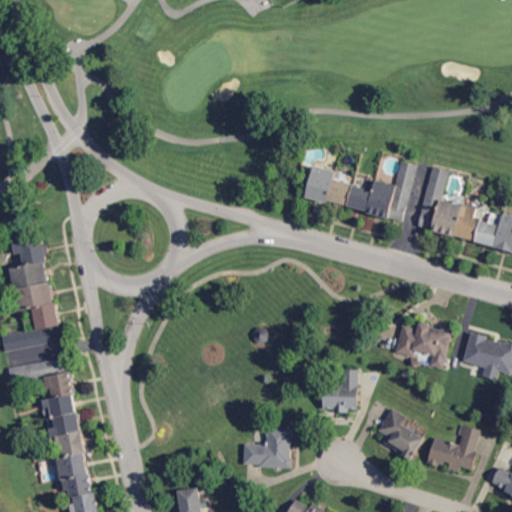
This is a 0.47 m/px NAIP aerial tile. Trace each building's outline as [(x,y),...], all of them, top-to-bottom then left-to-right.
[(376,191),(379,180),(380,180),(399,185),(403,167),(404,164),(405,162),(405,161),(416,164),(418,164),(421,165),(419,171),(406,220),(404,220),(392,216),(392,218),(390,218),(383,216),(380,215),(378,214),(371,212),(371,211),(376,191)] [(332,201),(331,203),(327,202),(326,202),(325,201),(324,201),(318,199),(316,199),(314,198),(310,197),(316,172),(318,165),(338,170),(340,170),(339,173),(337,179),(332,201)] [(437,230),(424,227),(422,226),(433,181),(437,169),(437,166),(448,169),(453,170),(453,171),(450,181),(446,199),(437,230)] [(352,206),(342,203),(340,203),(339,203),(332,201),(337,179),(357,184),(358,184),(357,186),(358,186),(352,206)] [(371,211),(363,209),(362,209),(360,208),(352,206),(358,186),(371,189),(373,190),(376,191),(371,211)] [(458,235),(448,233),(446,232),(437,230),(446,199),(447,199),(456,201),(466,204),(458,235)] [(480,241),(469,238),(466,237),(458,235),(466,204),(467,204),(480,207),(479,212),(478,217),(480,217),(483,218),(485,218),(486,219),(485,221),(480,241)] [(498,245),(490,243),(489,243),(487,243),(480,241),(485,221),(493,222),(495,214),(505,216),(498,245)] [(511,248),(509,248),(507,248),(498,245),(505,216),(506,214),(511,215),(511,248)] [(27,264),(26,263),(24,253),(18,254),(17,248),(17,247),(16,245),(16,244),(16,243),(30,240),(46,237),(47,245),(50,245),(51,249),(52,252),(52,254),(48,254),(50,260),(27,264)] [(19,289),(17,289),(15,281),(13,270),(13,269),(13,268),(13,267),(18,266),(27,264),(50,260),(50,262),(48,262),(49,271),(50,274),(51,282),(19,289)] [(36,307),(23,310),(21,303),(19,289),(51,282),(53,282),(54,290),(55,292),(55,293),(55,295),(57,303),(36,307)] [(57,303),(59,302),(61,311),(61,313),(61,314),(62,316),(66,338),(66,340),(62,340),(61,341),(37,345),(9,350),(8,351),(5,335),(30,330),(40,328),(36,309),(36,307),(57,303)] [(444,329),(446,325),(457,328),(446,368),(435,364),(434,364),(434,362),(437,354),(425,350),(424,353),(419,352),(418,357),(414,356),(399,351),(407,324),(411,325),(413,326),(421,328),(424,320),(433,323),(435,323),(436,323),(435,327),(444,329)] [(265,344),(264,344),(263,344),(262,343),(261,343),(260,342),(259,342),(259,341),(258,340),(258,339),(258,338),(257,338),(257,337),(257,336),(258,335),(258,334),(258,333),(259,332),(259,331),(260,331),(261,330),(262,330),(262,329),(263,329),(264,329),(265,329),(266,329),(267,329),(268,330),(269,330),(270,331),(271,332),(271,333),(272,333),(272,334),(272,335),(272,336),(272,337),(272,338),(272,339),(272,340),(271,341),(270,342),(269,343),(268,343),(268,344),(267,344),(266,344),(265,344)] [(500,343),(501,342),(510,344),(510,343),(511,343),(511,374),(503,372),(501,381),(486,377),(489,368),(467,362),(475,333),(491,338),(490,340),(500,343)] [(56,399),(54,388),(50,389),(48,379),(14,385),(11,369),(13,368),(63,360),(69,359),(72,373),(74,373),(76,383),(76,386),(78,396),(76,396),(56,399)] [(361,409),(351,409),(351,412),(337,412),(337,408),(334,408),(327,408),(328,383),(329,383),(345,384),(345,376),(346,370),(363,370),(363,374),(362,381),(361,409)] [(56,418),(49,419),(45,401),(56,399),(76,396),(77,403),(78,406),(79,413),(80,412),(80,414),(56,418)] [(415,460),(405,454),(405,453),(404,452),(401,451),(387,442),(391,435),(382,430),(384,426),(393,410),(395,408),(408,416),(407,418),(404,424),(426,437),(428,438),(415,460)] [(53,437),(50,421),(56,420),(56,418),(80,414),(84,432),(59,436),(53,437)] [(478,451),(481,452),(480,454),(475,469),(464,466),(462,472),(451,468),(453,462),(449,461),(447,466),(443,465),(442,464),(442,466),(440,466),(431,463),(439,437),(456,443),(463,445),(466,436),(462,434),(465,424),(484,430),(483,434),(478,451)] [(295,439),(293,439),(292,448),(292,451),(292,457),(294,457),(294,468),(263,466),(263,464),(249,463),(247,463),(248,443),(259,444),(270,444),(271,429),(271,428),(296,429),(295,439)] [(66,458),(64,446),(60,446),(59,436),(84,432),(88,454),(87,454),(66,458)] [(64,480),(60,459),(66,458),(87,454),(89,464),(89,467),(91,475),(64,480)] [(511,493),(508,491),(509,488),(507,487),(506,489),(499,485),(500,483),(496,482),(502,469),(503,467),(511,470),(511,493)] [(76,498),(73,499),(72,491),(67,492),(65,481),(64,481),(64,480),(91,475),(93,475),(94,480),(94,483),(96,493),(99,493),(76,498)] [(204,499),(209,498),(209,500),(210,508),(205,509),(205,511),(184,511),(184,508),(184,506),(181,491),(202,488),(204,499)] [(73,511),(73,505),(77,504),(76,501),(76,498),(99,493),(99,497),(100,502),(101,505),(101,511),(73,511)] [(313,508),(316,503),(323,507),(326,509),(330,511),(291,511),(300,499),(313,508)]
